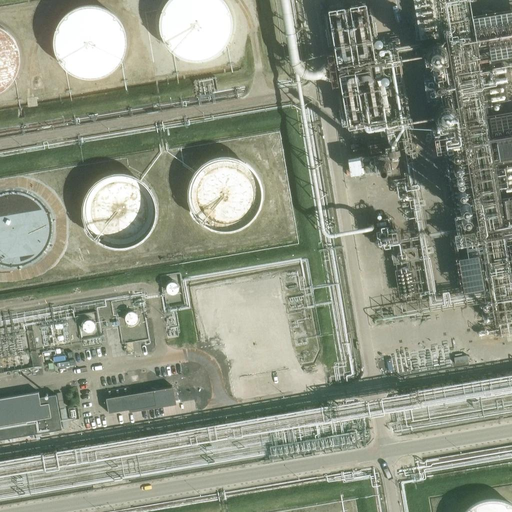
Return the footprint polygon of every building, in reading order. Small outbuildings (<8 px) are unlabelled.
[(233,22),(233,18),(232,14),(230,8),(227,2),(225,0),(165,0),(162,6),(160,13),(159,20),(159,27),(161,34),(162,38),(164,41),(168,46),(172,50),(174,52),(181,56),(187,58),(192,58),(195,59),(202,58),(205,57),(210,56),(217,52),(222,47),(227,42),(230,35),(232,29),(233,22)] [(496,323),(498,323),(511,320),(511,193),(508,194),(502,156),(511,154),(511,97),(505,56),(511,55),(511,8),(470,16),(467,0),(414,0),(461,287),(490,282),(496,323)] [(127,39),(126,31),(124,24),(122,20),(120,17),(115,12),(109,7),(103,4),(96,2),(92,2),(88,2),(82,3),(75,5),(69,9),(66,11),(63,14),(59,19),(56,25),(54,32),(53,39),(54,46),(56,53),(59,59),(64,64),(68,67),(74,72),(78,73),(81,74),(89,75),(96,75),(103,73),(106,72),(110,70),(115,65),(120,60),(124,53),(126,46),(127,39)] [(328,8),(346,126),(386,120),(368,2),(328,8)] [(0,90),(6,88),(18,75),(23,55),(17,35),(5,24),(0,22),(0,90)] [(350,173),(400,165),(396,138),(393,139),(367,143),(368,151),(347,154),(350,173)] [(262,193),(262,192),(262,186),(260,179),(257,173),(252,167),(247,162),(241,159),(238,158),(233,157),(228,156),(221,156),(216,157),(213,158),(206,161),(204,163),(200,166),(196,171),(192,177),(191,181),(190,185),(189,192),(190,199),(191,202),(192,206),(195,213),(199,218),(203,221),(206,223),(211,226),(217,228),(224,229),(231,228),(236,227),(239,226),(246,223),(251,219),(256,213),(260,206),(261,200),(262,193)] [(156,209),(156,208),(156,201),(154,194),(151,189),(146,183),(141,178),(135,175),(129,173),(125,172),(121,171),(115,172),(110,173),(106,174),(103,175),(99,178),(94,182),(89,188),(86,193),(85,197),(84,200),(83,207),(84,215),(86,222),(89,227),(91,230),(93,233),(99,238),(105,241),(111,243),(115,244),(118,244),(125,244),(130,243),(133,242),(140,239),(145,235),(149,230),(151,227),(153,223),(155,219),(155,216),(156,209)] [(0,264),(18,267),(34,261),(45,248),(50,227),(44,208),(32,196),(15,190),(0,192),(0,264)] [(401,296),(425,293),(416,235),(397,238),(395,221),(374,224),(378,245),(393,243),(401,296)] [(127,322),(135,323),(138,313),(129,311),(127,322)] [(80,320),(85,346),(100,343),(95,317),(80,320)] [(451,354),(452,361),(476,357),(474,350),(451,354)] [(174,388),(106,399),(109,413),(128,410),(129,413),(177,405),(174,388)] [(0,439),(63,429),(56,394),(40,397),(39,393),(0,399),(0,439)] [(511,511),(511,500),(510,500),(505,498),(499,496),(493,496),(488,496),(482,498),(477,500),(472,503),(467,507),(463,511),(462,511),(511,511)]
